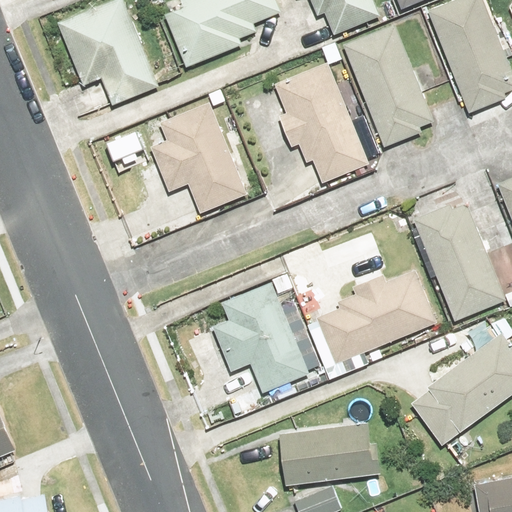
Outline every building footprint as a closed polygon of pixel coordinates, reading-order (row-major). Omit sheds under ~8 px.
[(164,84),(130,0),(114,0),(63,20),(88,84),(109,76),(119,102),(164,84)] [(186,0),(189,6),(171,14),(192,66),(248,44),(246,38),(263,31),(259,23),(288,11),(283,0),(186,0)] [(316,0),(322,13),(329,10),(340,37),(388,18),(380,0),(316,0)] [(511,52),(490,0),(455,0),(433,9),(476,114),(511,99),(511,93),(511,92),(511,91),(511,52)] [(402,22),(348,43),(389,147),(428,131),(426,125),(440,120),(402,22)] [(374,163),(333,61),(280,83),(292,111),(285,114),(297,145),(304,143),(312,162),(319,159),(328,181),(374,163)] [(253,193),(214,99),(163,120),(170,138),(155,144),(174,190),(194,182),(206,212),(253,193)] [(511,178),(503,182),(511,204),(511,178)] [(457,202),(419,218),(460,319),(511,297),(511,296),(472,200),(458,206),(457,202)] [(323,316),(341,361),(442,320),(421,268),(391,280),(389,273),(358,286),(360,292),(341,300),(344,307),(323,316)] [(314,372),(277,280),(226,301),(234,319),(219,326),(236,370),(257,362),(269,391),(314,372)] [(450,443),(511,396),(511,336),(507,329),(416,398),(450,443)] [(0,456),(21,448),(1,400),(0,400),(0,456)] [(287,428),(293,482),(386,471),(380,417),(287,428)] [(511,511),(511,473),(480,479),(486,511),(511,511)] [(335,484),(297,498),(301,511),(338,511),(345,510),(335,484)] [(0,511),(54,511),(51,492),(27,497),(26,493),(1,498),(0,492),(0,511)]
